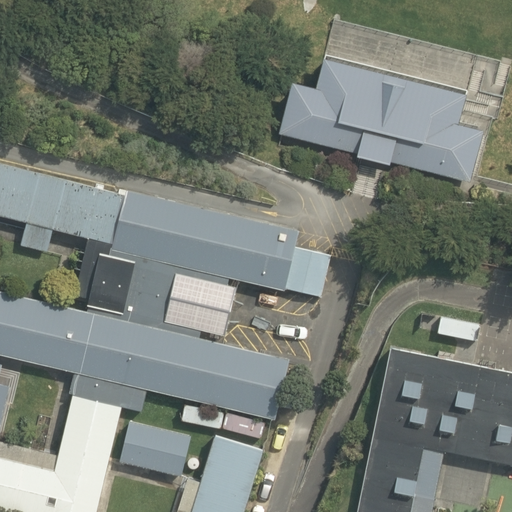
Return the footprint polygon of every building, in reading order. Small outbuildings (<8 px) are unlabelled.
[(455,123),(463,90),(320,56),(313,86),(290,81),(277,133),(356,152),(355,156),(387,164),(388,161),(469,180),(481,129),(455,123)] [(54,227),(89,236),(114,242),(112,248),(231,277),(285,289),(286,288),(323,295),(332,253),(295,246),(299,228),(128,187),(126,192),(0,159),(0,212),(27,220),(54,227)] [(48,251),(54,227),(27,220),(22,243),(48,251)] [(87,311),(200,338),(212,284),(228,288),(231,277),(112,248),(114,242),(89,236),(75,293),(90,297),(87,311)] [(146,388),(273,418),(287,358),(200,338),(87,311),(0,290),(0,353),(73,371),(146,388)] [(410,511),(424,445),(446,449),(493,459),(511,462),(511,369),(474,362),(455,358),(392,346),(381,402),(375,400),(356,493),(361,494),(357,511),(410,511)] [(0,360),(0,429),(11,384),(0,381),(0,379),(4,362),(0,360)] [(71,393),(120,405),(141,410),(146,388),(73,371),(68,393),(71,393)] [(0,508),(16,511),(95,511),(108,457),(120,405),(71,393),(57,454),(44,451),(1,441),(0,440),(0,508)] [(119,460),(181,475),(190,436),(129,421),(119,460)] [(190,511),(242,511),(262,449),(214,434),(200,480),(190,511)] [(432,511),(446,449),(424,445),(410,511),(432,511)]
